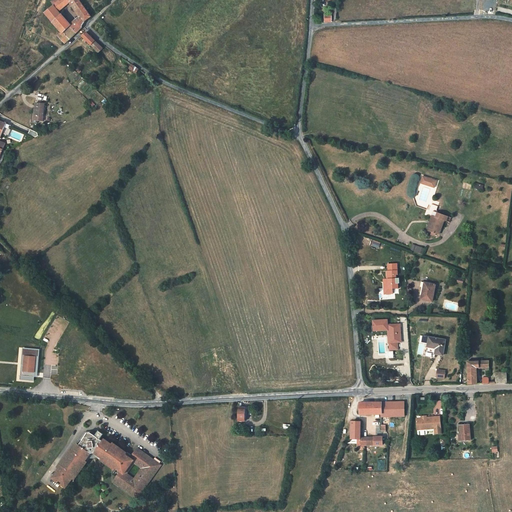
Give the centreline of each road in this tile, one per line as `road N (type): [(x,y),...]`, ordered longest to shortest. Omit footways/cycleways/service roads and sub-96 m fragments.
road 1 (unclassified): [(0,391),(135,403),(360,391)]
road 2 (residential): [(0,104),(87,26),(165,82),(298,135)]
road 3 (unclassified): [(298,135),(343,228),(360,391)]
road 4 (residential): [(311,25),(511,20)]
road 5 (unclassified): [(360,391),(511,387)]
